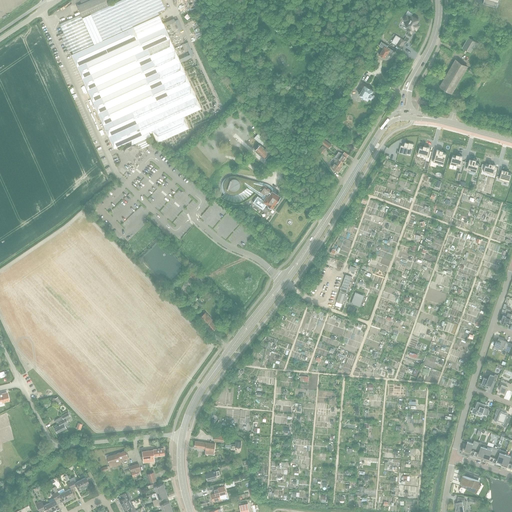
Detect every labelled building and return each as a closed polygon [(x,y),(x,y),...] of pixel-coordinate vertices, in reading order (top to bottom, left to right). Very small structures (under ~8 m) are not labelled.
[(131,145),(151,136),(149,132),(151,131),(157,142),(189,128),(184,116),(201,108),(163,23),(153,3),(159,0),(120,0),(109,5),(105,0),(88,0),(76,5),(80,15),(60,24),(63,33),(61,34),(69,52),(71,50),(73,53),(71,54),(114,148),(122,144),(126,147),(128,146),(129,146),(129,145),(131,145)] [(407,15),(404,19),(407,21),(405,25),(409,28),(407,31),(411,33),(415,28),(416,29),(419,25),(416,23),(419,19),(418,19),(418,18),(413,15),(413,16),(412,15),(411,17),(407,15)] [(396,35),(392,42),(401,47),(405,41),(396,35)] [(476,48),(479,43),(468,37),(462,47),(471,53),(474,47),(476,48)] [(385,58),(390,50),(386,48),(387,46),(383,43),(381,46),(384,48),(379,55),(385,58)] [(453,93),(462,76),(468,66),(456,59),(446,76),(441,86),(453,93)] [(373,98),(374,95),(374,94),(372,93),(373,90),(365,85),(362,84),(360,87),(363,88),(359,94),(368,99),(369,96),(372,98),(373,98)] [(267,145),(266,144),(268,141),(259,133),(254,138),(261,144),(255,150),(265,159),(271,153),(270,152),(273,150),(267,145)] [(323,139),(320,143),(329,149),(332,145),(323,139)] [(401,144),(399,152),(402,153),(402,150),(409,152),(408,155),(411,156),(414,143),(409,142),(405,141),(404,145),(401,144)] [(420,146),(418,153),(424,155),(424,156),(428,157),(430,149),(430,147),(427,146),(424,145),(423,147),(420,146)] [(436,149),(433,161),(437,162),(438,160),(444,162),(447,153),(443,152),(444,150),(440,149),(440,150),(436,149)] [(337,158),(343,162),(347,157),(343,154),(340,152),(339,151),(335,156),(337,158)] [(452,155),(450,164),(457,166),(457,165),(461,166),(463,157),(463,156),(460,155),(460,154),(456,153),(456,156),(452,155)] [(334,162),(331,166),(334,170),(335,169),(338,172),(341,167),(340,166),(343,162),(337,158),(335,156),(335,157),(334,157),(333,158),(335,160),(334,162)] [(469,160),(466,169),(470,170),(469,170),(477,172),(479,163),(476,162),(477,159),(473,158),(472,161),(469,160)] [(485,163),(483,171),(490,173),(490,174),(494,175),(496,166),(492,166),(493,163),(489,162),(489,164),(485,163)] [(501,170),(499,179),(502,180),(509,182),(511,173),(508,172),(509,170),(505,169),(504,171),(501,170)] [(225,191),(226,192),(227,193),(228,194),(229,194),(229,195),(230,195),(231,195),(232,196),(233,196),(234,196),(235,196),(236,195),(237,195),(238,195),(239,195),(239,194),(242,192),(244,188),(244,184),(249,187),(263,196),(262,197),(260,196),(260,197),(258,195),(256,198),(256,197),(254,200),(255,200),(253,202),(255,204),(261,208),(261,207),(263,209),(265,207),(270,211),(273,207),(277,201),(281,196),(274,191),(273,190),(273,189),(273,188),(272,188),(272,187),(271,186),(270,185),(269,185),(268,184),(267,184),(266,184),(266,183),(236,176),(235,175),(234,175),(233,175),(232,176),(231,176),(230,176),(229,176),(228,177),(227,178),(226,178),(226,179),(225,180),(225,181),(224,181),(224,182),(224,183),(224,184),(224,185),(224,186),(224,187),(224,188),(224,189),(225,190),(225,191)] [(191,267),(185,273),(189,277),(194,282),(198,279),(200,277),(191,267)] [(340,290),(346,292),(352,276),(346,274),(340,290)] [(347,297),(348,295),(340,292),(336,301),(342,303),(345,296),(347,297)] [(363,296),(354,292),(350,303),(359,307),(363,296)] [(511,309),(506,308),(507,304),(501,321),(509,325),(510,324),(507,323),(508,320),(511,322),(511,312),(510,312),(511,309)] [(216,327),(214,324),(216,323),(212,319),(205,312),(200,317),(208,327),(212,331),(216,327)] [(511,344),(504,341),(504,340),(498,337),(497,340),(496,340),(494,346),(503,349),(503,348),(510,351),(510,352),(511,347),(511,344)] [(496,381),(498,375),(495,374),(494,375),(490,374),(489,377),(487,377),(487,378),(484,377),(481,383),(486,385),(487,384),(488,384),(491,385),(493,380),(496,381)] [(511,383),(501,379),(499,386),(501,386),(499,390),(501,391),(506,393),(507,389),(511,390),(511,382),(511,383)] [(0,402),(9,400),(8,396),(7,392),(0,393),(0,402)] [(485,404),(484,403),(476,401),(475,404),(476,405),(475,408),(474,407),(472,412),(476,414),(477,411),(486,415),(488,408),(484,407),(486,404),(485,404)] [(508,423),(511,416),(507,415),(508,413),(501,411),(501,410),(497,408),(495,413),(496,414),(494,420),(497,421),(497,420),(504,422),(503,426),(506,427),(508,423)] [(66,418),(70,415),(68,412),(62,415),(64,419),(58,422),(59,424),(54,427),(57,433),(66,428),(64,423),(68,421),(66,418)] [(476,449),(478,441),(474,440),(473,443),(467,441),(466,444),(464,443),(462,451),(470,454),(472,450),(471,449),(471,447),(476,449)] [(214,454),(215,443),(195,441),(194,447),(206,448),(205,453),(214,454)] [(483,458),(486,448),(481,446),(482,443),(478,441),(476,449),(480,450),(479,452),(478,452),(477,456),(478,456),(478,458),(481,458),(483,458)] [(494,455),(497,448),(487,445),(486,448),(483,458),(484,458),(487,461),(487,460),(489,460),(490,456),(489,456),(490,454),(494,455)] [(164,448),(142,451),(143,462),(154,461),(154,456),(165,455),(164,448)] [(502,464),(505,454),(500,452),(501,449),(497,448),(494,455),(498,456),(498,458),(497,458),(495,462),(497,463),(497,464),(496,464),(500,464),(502,464)] [(110,467),(121,464),(120,461),(128,458),(126,450),(107,456),(110,467)] [(511,460),(511,452),(511,453),(510,456),(505,454),(502,464),(503,465),(506,467),(506,466),(508,466),(509,462),(508,462),(509,460),(511,460)] [(133,475),(139,473),(138,472),(140,471),(138,463),(130,465),(133,475)] [(220,474),(219,470),(216,471),(216,470),(206,473),(208,480),(218,478),(218,475),(220,474)] [(80,479),(85,488),(91,485),(88,480),(90,478),(87,472),(84,473),(86,476),(80,479)] [(150,482),(156,480),(153,472),(147,474),(150,482)] [(472,479),(470,479),(470,477),(461,474),(459,481),(462,482),(462,486),(461,487),(459,488),(459,489),(459,490),(459,492),(460,493),(461,492),(460,491),(459,490),(459,489),(460,488),(461,487),(462,487),(464,487),(476,494),(476,493),(475,493),(480,484),(481,484),(477,483),(478,479),(473,477),(472,479)] [(85,488),(80,479),(77,481),(74,476),(69,479),(70,480),(70,481),(73,487),(76,485),(79,491),(85,488)] [(71,488),(73,487),(70,481),(67,482),(70,488),(65,491),(69,500),(75,497),(71,488)] [(156,492),(165,489),(163,483),(157,485),(156,482),(147,485),(148,489),(154,486),(156,492)] [(56,486),(52,488),(54,492),(58,498),(61,497),(64,503),(69,500),(65,491),(63,488),(58,490),(56,486)] [(215,493),(211,494),(213,501),(221,499),(223,499),(222,495),(227,493),(225,486),(214,488),(215,493)] [(153,503),(162,500),(161,498),(168,495),(165,489),(156,492),(158,498),(152,500),(153,503)] [(122,506),(131,501),(126,491),(120,495),(122,499),(119,500),(121,503),(122,506)] [(55,500),(58,498),(54,492),(52,493),(55,499),(49,502),(54,511),(60,508),(55,500)] [(465,509),(467,500),(457,499),(457,502),(455,502),(455,505),(456,506),(455,511),(463,511),(464,510),(465,509)] [(162,510),(172,507),(169,501),(163,503),(162,500),(153,503),(154,507),(160,504),(162,510)] [(129,511),(131,511),(136,510),(131,501),(122,506),(124,509),(125,511),(128,510),(129,511)] [(39,503),(42,510),(45,508),(46,511),(52,511),(54,511),(49,502),(44,505),(42,502),(39,503)] [(250,511),(248,503),(240,505),(241,511),(250,511)]
